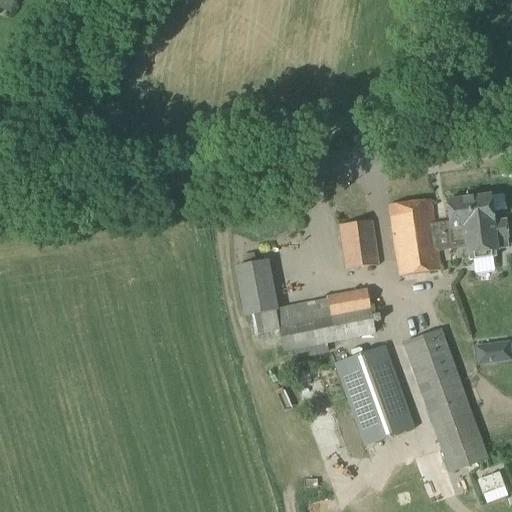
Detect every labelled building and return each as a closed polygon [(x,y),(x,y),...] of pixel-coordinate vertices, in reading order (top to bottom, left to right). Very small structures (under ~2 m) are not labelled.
[(0,0),(0,11),(7,14),(13,0),(0,0)] [(429,201),(388,207),(399,277),(440,272),(437,253),(465,249),(466,256),(467,256),(468,261),(496,258),(495,252),(497,252),(497,251),(495,241),(506,239),(508,239),(506,219),(493,221),(489,196),(446,202),(449,224),(433,226),(429,201)] [(345,271),(377,266),(371,223),(339,227),(345,271)] [(276,312),(266,262),(235,268),(244,318),(251,316),(255,337),(278,333),(282,354),(375,337),(367,290),(325,297),(326,299),(276,312)] [(449,476),(489,461),(441,330),(402,345),(449,476)] [(365,447),(413,430),(383,348),(335,366),(365,447)] [(313,414),(314,413),(328,439),(345,430),(321,385),(303,395),(313,414)] [(477,481),(482,495),(502,487),(497,474),(477,481)]
